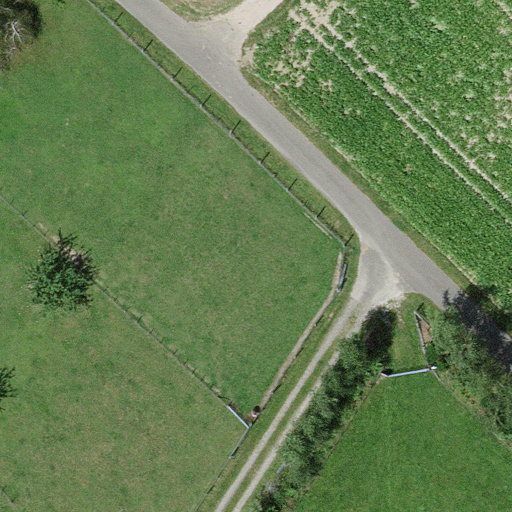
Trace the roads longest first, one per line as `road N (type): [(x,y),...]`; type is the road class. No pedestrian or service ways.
road 1 (track): [(127,0),(201,60),(398,258)]
road 2 (track): [(398,258),(232,511)]
road 3 (track): [(398,258),(511,367)]
